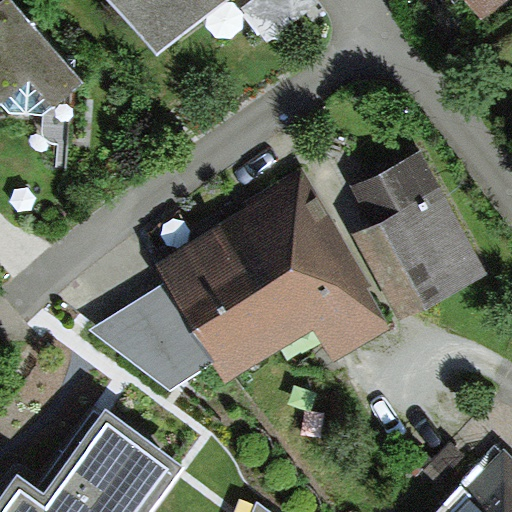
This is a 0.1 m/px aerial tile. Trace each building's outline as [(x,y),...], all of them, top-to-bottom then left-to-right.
[(76,80),(9,0),(0,0),(0,91),(24,71),(50,102),(76,80)] [(109,0),(147,50),(214,0),(109,0)] [(362,238),(397,308),(470,272),(416,162),(359,190),(379,230),(362,238)] [(297,186),(162,267),(172,283),(96,334),(168,388),(217,359),(224,371),(310,319),(328,349),(377,320),(297,186)] [(0,511),(137,511),(171,463),(97,414),(43,494),(14,475),(0,496),(0,511)] [(511,511),(511,475),(500,463),(450,511),(511,511)]
